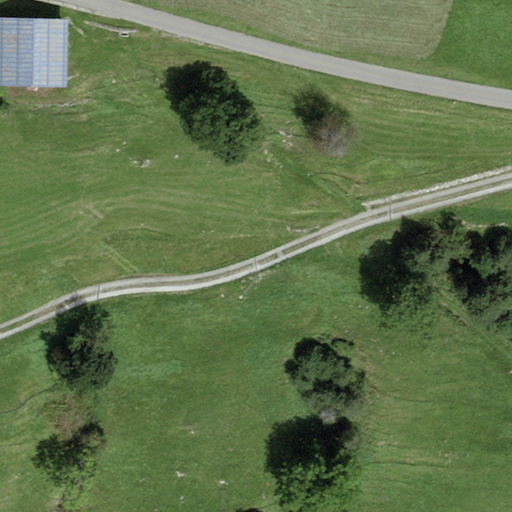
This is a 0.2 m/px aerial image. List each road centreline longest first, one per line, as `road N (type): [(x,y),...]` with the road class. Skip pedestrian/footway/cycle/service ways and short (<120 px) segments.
road 1 (track): [(511,181),(376,217),(229,273),(75,297),(0,333)]
road 2 (unclassified): [(90,0),(351,70),(511,100)]
road 3 (track): [(313,240),(401,275),(511,350)]
